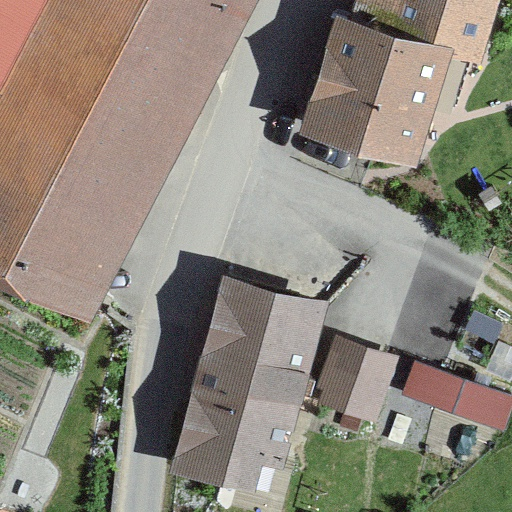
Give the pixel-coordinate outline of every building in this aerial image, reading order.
[(244,0),(0,0),(0,254),(93,301),(244,0)] [(504,0),(355,0),(354,5),(337,0),(333,0),(298,124),(411,156),(444,39),(461,43),(473,0),(480,0),(503,6),(504,0)] [(316,290),(218,267),(171,469),(269,492),(316,290)] [(316,393),(383,410),(400,343),(334,326),(316,393)] [(508,421),(511,408),(511,380),(414,349),(402,387),(508,421)] [(0,511),(11,511),(15,503),(0,496),(0,511)]
